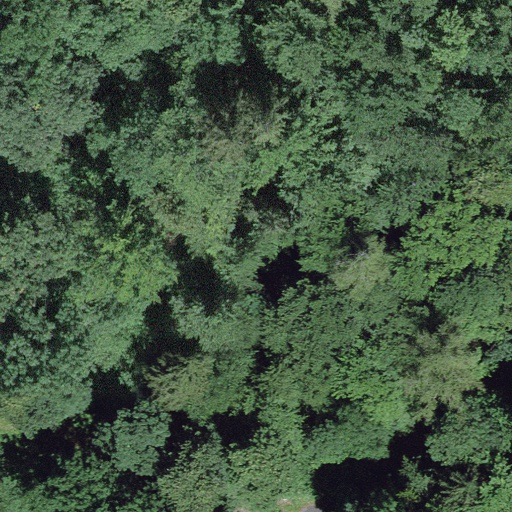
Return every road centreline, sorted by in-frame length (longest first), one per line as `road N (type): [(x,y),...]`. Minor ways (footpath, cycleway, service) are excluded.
road 1 (track): [(314,511),(0,417)]
road 2 (track): [(331,511),(511,381)]
